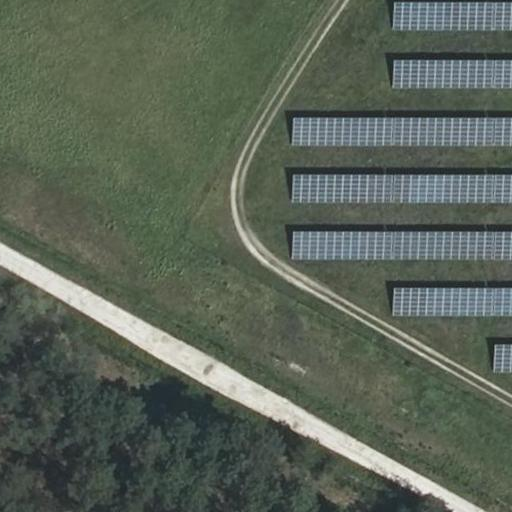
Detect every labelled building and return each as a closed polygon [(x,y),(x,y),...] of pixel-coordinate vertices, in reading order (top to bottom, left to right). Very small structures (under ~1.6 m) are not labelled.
[(511,0),(390,0),(390,26),(511,26),(511,0)] [(511,55),(390,55),(390,85),(511,85),(511,55)] [(511,113),(289,112),(289,142),(511,143),(511,113)] [(289,199),(511,200),(511,170),(289,169),(289,199)] [(289,254),(511,256),(511,226),(289,224),(289,254)] [(511,284),(389,284),(389,313),(511,313),(511,284)] [(511,340),(490,341),(490,370),(511,370),(511,340)]
